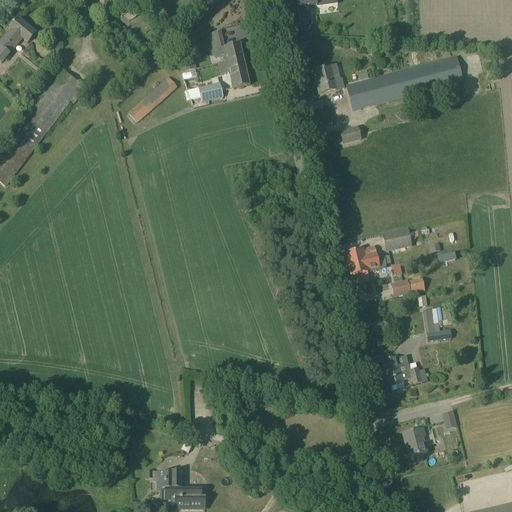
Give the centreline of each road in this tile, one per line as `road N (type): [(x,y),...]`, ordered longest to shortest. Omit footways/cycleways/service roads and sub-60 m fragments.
road 1 (unclassified): [(371,449),(258,0)]
road 2 (unclassified): [(182,427),(108,108)]
road 3 (unclassified): [(182,427),(320,461),(371,449)]
road 4 (track): [(0,391),(57,395),(182,427)]
road 5 (track): [(511,385),(365,428)]
